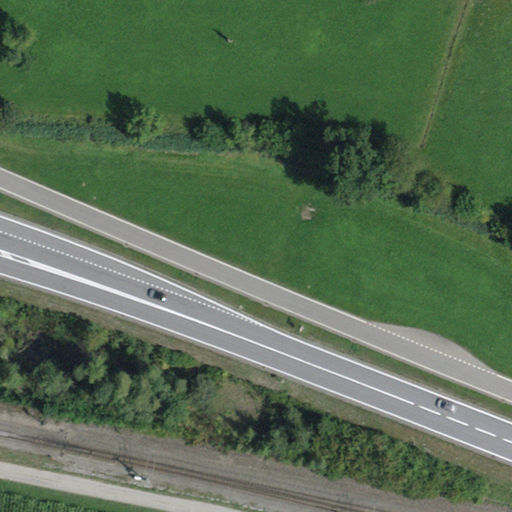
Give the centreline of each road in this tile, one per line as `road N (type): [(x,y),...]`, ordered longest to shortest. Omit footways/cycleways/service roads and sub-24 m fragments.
road 1 (unclassified): [(511,390),(0,176)]
road 2 (primary): [(511,440),(139,295),(0,252)]
road 3 (track): [(228,511),(0,468)]
